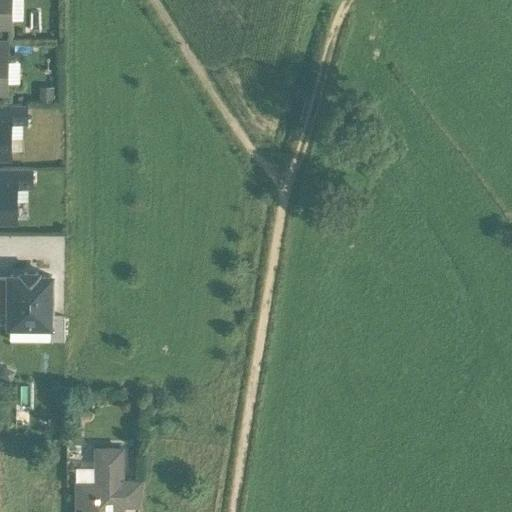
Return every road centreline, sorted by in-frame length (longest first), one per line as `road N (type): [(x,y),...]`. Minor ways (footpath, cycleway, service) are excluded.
road 1 (track): [(346,0),(275,237),(235,511)]
road 2 (track): [(284,197),(221,123),(154,0)]
